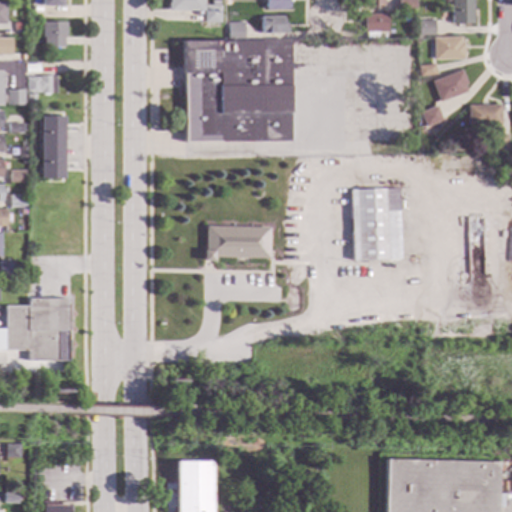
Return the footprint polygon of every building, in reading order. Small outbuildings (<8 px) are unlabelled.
[(39,0),(39,8),(59,8),(59,0),(39,0)] [(201,0),(201,11),(167,11),(167,0),(201,0)] [(287,0),(287,10),(264,10),(264,0),(287,0)] [(359,0),(359,8),(382,7),(381,0),(359,0)] [(413,0),(413,12),(396,13),(395,0),(413,0)] [(471,0),(471,24),(449,25),(448,0),(471,0)] [(218,23),(201,23),(201,6),(218,6),(218,23)] [(383,33),(362,33),(362,15),(383,15),(383,33)] [(282,24),(285,24),(286,34),(260,34),(259,17),(282,17),(282,24)] [(432,21),(432,36),(416,36),(416,21),(432,21)] [(63,37),(62,37),(62,48),(42,48),(42,38),(39,38),(39,23),(63,23),(63,37)] [(243,39),(226,39),(226,24),(226,23),(243,23),(243,39)] [(458,43),(461,43),(461,60),(431,60),(430,38),(458,38),(458,43)] [(288,142),(183,143),(181,43),(287,41),(288,142)] [(38,72),(24,73),(24,65),(38,64),(38,72)] [(433,75),(417,78),(415,67),(431,64),(433,75)] [(464,85),(462,86),(464,92),(437,102),(429,81),(458,71),(464,85)] [(54,77),(54,94),(24,93),(24,78),(39,78),(39,76),(54,77)] [(22,105),(4,106),(4,90),(22,90),(22,105)] [(34,103),(26,103),(26,95),(34,95),(34,103)] [(498,126),(465,126),(465,106),(498,106),(498,126)] [(440,121),(424,127),(418,113),(434,107),(440,121)] [(61,179),(38,179),(39,117),(61,117),(61,179)] [(20,133),(6,133),(5,124),(20,124),(20,133)] [(505,152),(492,152),(491,135),(505,135),(505,152)] [(22,183),(7,183),(6,171),(22,171),(22,183)] [(398,260),(350,262),(347,191),(396,189),(398,260)] [(23,208),(8,208),(8,195),(23,195),(23,208)] [(482,273),(465,273),(464,218),(480,218),(482,273)] [(267,259),(211,257),(211,261),(201,261),(201,250),(203,250),(203,226),(267,227),(267,259)] [(19,280),(0,280),(0,263),(18,263),(19,280)] [(67,361),(26,361),(26,351),(0,351),(0,329),(3,329),(3,307),(26,307),(26,300),(67,300),(67,361)] [(17,458),(2,458),(2,444),(17,444),(17,458)] [(495,463),(493,511),(381,511),(382,460),(495,463)] [(210,511),(175,511),(175,463),(210,463),(210,511)] [(15,504),(1,504),(1,494),(15,494),(15,504)]
